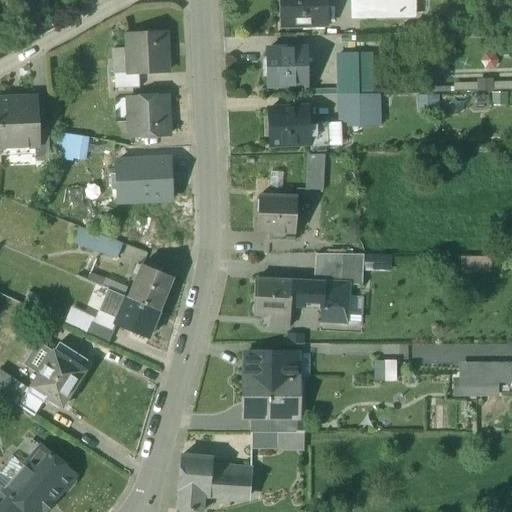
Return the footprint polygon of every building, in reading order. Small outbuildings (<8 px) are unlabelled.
[(323,0),(283,0),(284,27),(324,26),(323,0)] [(399,0),(353,0),(354,17),(399,16),(399,0)] [(166,34),(127,36),(128,51),(130,51),(131,75),(139,74),(168,73),(166,34)] [(307,50),(266,51),(267,87),(307,86),(307,50)] [(361,55),(339,55),(339,96),(362,95),(361,55)] [(131,75),(115,75),(116,90),(139,89),(139,74),(131,75)] [(362,95),(339,96),(340,125),(379,124),(378,96),(362,96),(362,95)] [(167,98),(130,99),(132,123),(129,123),(130,138),(169,137),(167,98)] [(35,99),(0,100),(0,145),(0,153),(1,157),(35,156),(35,147),(37,147),(36,127),(35,99)] [(309,125),(308,109),(268,111),(270,146),(308,145),(309,148),(326,147),(325,124),(309,125)] [(48,126),(36,127),(37,147),(35,147),(35,156),(36,163),(50,162),(48,126)] [(89,140),(58,135),(55,156),(86,160),(87,153),(89,140)] [(114,144),(89,140),(87,153),(112,157),(114,144)] [(325,156),(307,156),(305,191),(323,192),(325,156)] [(172,162),(115,164),(117,203),(174,201),(172,162)] [(297,198),(259,197),(257,233),(269,233),(269,241),(295,242),(297,198)] [(123,245),(80,228),(73,245),(99,255),(100,253),(117,259),(123,245)] [(343,255),(333,255),(332,270),(315,269),(314,284),(342,285),(343,255)] [(333,255),(316,255),(315,269),(332,270),(333,255)] [(364,256),(343,255),(342,285),(347,285),(347,286),(362,287),(364,256)] [(492,270),(492,256),(469,256),(469,270),(492,270)] [(173,278),(142,266),(128,299),(159,312),(173,278)] [(105,283),(89,276),(87,282),(102,288),(105,283)] [(292,282),(255,280),(254,305),(252,310),(254,316),(259,318),(264,317),(269,317),(268,327),(289,329),(291,301),(292,282)] [(314,284),(292,282),(291,301),(301,302),(301,308),(321,309),(320,322),(345,323),(347,286),(347,285),(342,285),(314,284)] [(128,299),(126,298),(114,326),(147,340),(159,312),(128,299)] [(113,332),(91,323),(86,335),(108,345),(113,332)] [(70,363),(54,352),(28,392),(28,394),(43,404),(47,398),(51,401),(52,405),(58,409),(65,407),(69,401),(68,398),(85,372),(82,370),(88,362),(76,354),(70,363)] [(298,355),(245,355),(245,379),(298,379),(298,355)] [(375,362),(375,383),(396,383),(396,362),(375,362)] [(511,387),(511,385),(511,367),(460,366),(460,380),(454,380),(453,397),(499,399),(500,387),(511,387)] [(28,392),(0,373),(0,395),(34,417),(43,404),(28,394),(28,392)] [(298,379),(245,379),(245,417),(251,417),(290,417),(290,415),(297,415),(298,379)] [(290,417),(251,417),(250,434),(277,434),(297,434),(297,415),(290,415),(290,417)] [(277,434),(250,434),(250,450),(277,451),(277,434)] [(297,434),(277,434),(277,451),(303,451),(304,434),(297,434)] [(5,490),(4,492),(12,499),(26,511),(43,511),(62,491),(67,491),(74,482),(74,476),(41,448),(25,467),(5,490)] [(13,456),(0,470),(0,486),(5,490),(25,467),(13,456)] [(213,459),(181,457),(177,510),(190,511),(201,511),(204,494),(249,497),(251,469),(213,466),(213,459)] [(5,490),(0,486),(0,511),(12,499),(4,492),(5,490)] [(26,511),(12,499),(0,511),(26,511)]
